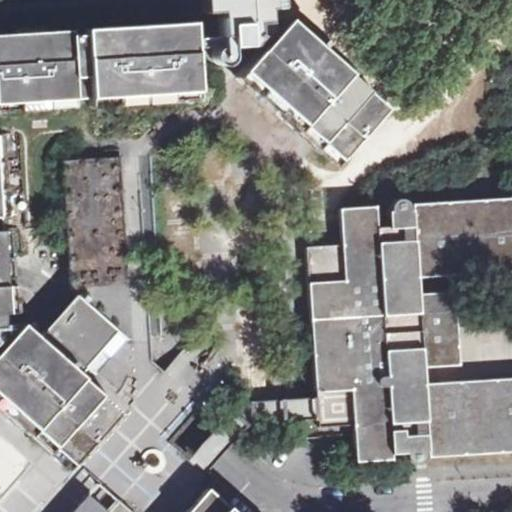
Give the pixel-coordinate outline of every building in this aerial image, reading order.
[(200,0),(202,13),(218,12),(249,10),(279,8),(278,0),(200,0)] [(218,12),(220,35),(226,35),(227,46),(250,45),(256,38),(249,32),(249,10),(218,12)] [(196,77),(193,23),(0,35),(0,112),(198,100),(196,77)] [(281,27),(234,80),(335,168),(382,115),(281,27)] [(511,198),(414,205),(414,210),(411,210),(410,206),(408,203),(401,202),(396,203),(393,205),(392,208),(392,211),(389,211),(390,228),(378,229),(377,206),(339,209),(341,245),(305,247),(316,403),(318,437),(354,434),(355,461),(391,459),(391,453),(405,453),(405,458),(406,460),(409,462),(414,464),(420,463),(423,460),(425,457),(424,451),(427,451),(427,457),(511,451),(511,198)] [(0,311),(11,311),(10,283),(8,257),(0,257),(0,311)] [(45,331),(35,342),(76,379),(86,368),(93,374),(108,356),(125,337),(76,295),(58,316),(44,331),(45,331)] [(219,511),(227,503),(206,484),(182,472),(117,414),(76,379),(35,342),(15,325),(0,341),(0,407),(69,469),(31,511),(219,511)]
